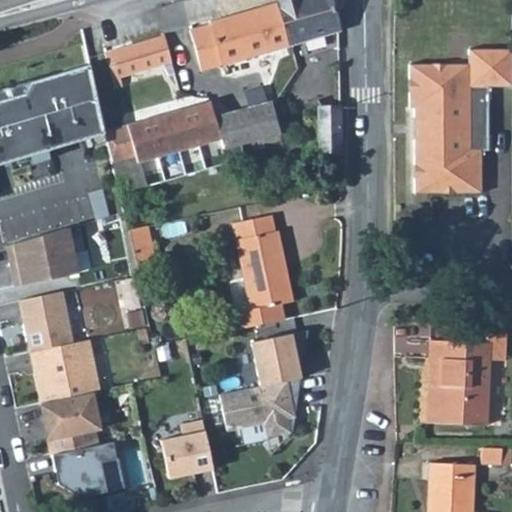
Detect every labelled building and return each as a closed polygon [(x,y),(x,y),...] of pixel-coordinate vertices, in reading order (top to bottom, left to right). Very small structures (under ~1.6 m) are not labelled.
[(279,0),(278,1),(290,43),(338,29),(329,0),(279,0)] [(201,69),(290,43),(278,1),(276,1),(276,2),(189,28),(201,69)] [(114,78),(122,76),(173,61),(165,36),(107,52),(114,78)] [(511,86),(511,48),(468,49),(468,64),(409,65),(409,108),(414,108),(414,120),(420,124),(421,135),(414,139),(415,194),(482,193),(482,151),(488,151),(488,87),(511,86)] [(90,64),(0,90),(0,163),(106,134),(105,130),(90,64)] [(114,78),(117,88),(125,86),(122,76),(114,78)] [(272,100),(275,114),(286,111),(282,97),(272,100)] [(198,108),(189,111),(181,113),(180,109),(158,115),(159,120),(142,124),(140,120),(105,130),(106,134),(113,163),(138,156),(140,161),(178,151),(221,139),(223,147),(280,131),(291,129),(286,111),(275,114),(272,100),(214,115),(210,101),(197,104),(198,108)] [(340,107),(318,107),(319,154),(341,153),(340,107)] [(239,327),(283,317),(279,302),(293,299),(278,228),(274,229),(271,214),(233,221),(252,309),(235,313),(239,327)] [(128,228),(132,250),(153,246),(148,224),(128,228)] [(67,226),(7,244),(16,284),(76,272),(67,226)] [(134,260),(136,271),(157,267),(153,246),(132,250),(134,260)] [(134,260),(119,264),(122,277),(137,274),(136,271),(134,260)] [(62,290),(19,299),(29,351),(40,348),(73,342),(62,290)] [(487,342),(490,341),(490,358),(505,359),(507,320),(500,321),(488,321),(487,342)] [(307,329),(250,341),(260,385),(294,378),(301,377),(297,357),(303,356),(307,329)] [(73,342),(40,348),(45,371),(35,373),(41,402),(92,392),(100,390),(89,338),(73,342)] [(430,383),(429,422),(487,425),(490,358),(490,341),(487,342),(431,339),(430,359),(442,360),(442,383),(430,383)] [(430,383),(442,383),(442,360),(430,359),(430,383)] [(260,385),(219,394),(226,429),(263,422),(266,436),(290,431),(287,417),(294,416),(290,395),(297,394),(294,378),(260,385)] [(92,392),(41,402),(52,453),(97,444),(89,411),(96,410),(92,392)] [(203,419),(180,424),(183,435),(161,439),(169,477),(213,468),(203,419)] [(97,444),(52,453),(58,483),(80,496),(124,486),(117,457),(115,457),(112,441),(97,444)] [(502,463),(502,448),(482,448),(482,462),(502,463)] [(502,463),(511,463),(511,448),(502,448),(502,463)] [(470,511),(474,464),(429,462),(428,479),(434,479),(432,511),(470,511)]
